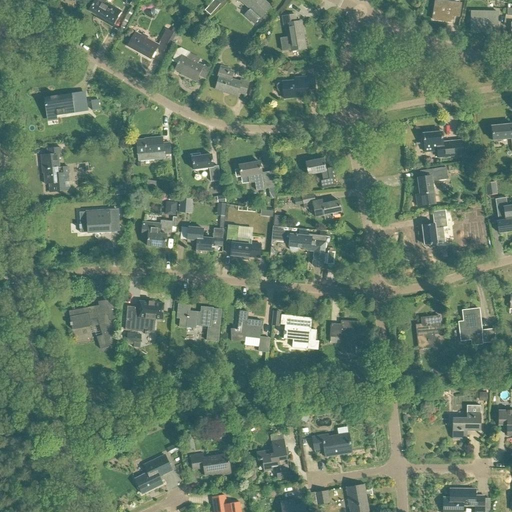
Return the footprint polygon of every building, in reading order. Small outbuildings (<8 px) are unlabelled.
[(94,0),(88,11),(102,19),(101,21),(112,27),(121,12),(106,3),(107,0),(94,0)] [(214,0),(205,11),(210,16),(224,0),(214,0)] [(240,1),(250,9),(244,15),(253,24),(259,18),(261,19),(271,7),(262,0),(235,0),(239,2),(240,1)] [(461,4),(435,0),(432,20),(452,23),(454,13),(459,14),(461,4)] [(497,12),(471,12),(471,32),(491,33),(491,23),(497,23),(497,12)] [(288,38),(280,39),(282,52),(290,51),(290,52),(306,49),(301,22),(296,23),(295,15),(282,17),(284,25),(286,25),(288,38)] [(167,29),(160,40),(170,46),(178,31),(173,28),(171,32),(167,29)] [(158,46),(135,33),(127,47),(151,59),(158,46)] [(172,61),(178,64),(175,71),(184,75),(183,76),(196,82),(199,76),(204,79),(209,69),(203,66),(198,64),(201,59),(190,54),(190,53),(181,48),(178,50),(172,61)] [(290,63),(284,70),(290,74),(296,67),(290,63)] [(231,69),(221,67),(218,78),(219,78),(215,90),(237,97),(238,93),(245,95),(249,83),(241,80),(241,82),(232,80),(234,72),(230,71),(231,69)] [(315,89),(314,77),(295,78),(295,82),(283,83),(283,84),(279,84),(277,86),(278,90),(279,92),(283,91),(284,99),(309,97),(308,90),(315,89)] [(62,96),(44,98),(47,118),(65,116),(65,117),(75,115),(74,111),(87,109),(86,103),(73,105),(72,97),(62,99),(62,96)] [(98,100),(91,101),(92,111),(99,110),(98,100)] [(511,124),(491,127),(493,141),(511,139),(511,147),(511,124)] [(443,137),(443,130),(434,131),(434,133),(423,134),(425,153),(437,152),(438,159),(463,156),(461,141),(447,143),(442,143),(442,137),(443,137)] [(136,155),(137,155),(138,162),(165,160),(164,155),(171,154),(170,143),(163,144),(162,138),(151,139),(151,140),(134,141),(136,155)] [(68,167),(60,168),(59,155),(61,155),(61,152),(68,151),(68,148),(47,150),(48,156),(41,156),(42,168),(44,167),(45,185),(49,184),(50,193),(70,191),(68,167)] [(478,151),(467,152),(468,160),(478,159),(478,151)] [(200,156),(200,153),(192,155),(193,170),(209,168),(211,182),(220,181),(218,167),(213,167),(211,155),(200,156)] [(325,169),(323,159),(305,160),(306,174),(320,172),(321,185),(322,189),(336,186),(333,168),(325,169)] [(260,163),(239,166),(241,177),(248,176),(249,184),(255,183),(256,191),(262,190),(275,188),(272,172),(262,174),(260,163)] [(446,169),(428,171),(420,172),(421,178),(418,179),(420,195),(416,195),(418,207),(435,205),(432,182),(447,180),(446,169)] [(176,183),(169,184),(170,194),(177,193),(176,183)] [(496,183),(485,184),(486,196),(497,194),(496,183)] [(313,203),(314,207),(316,218),(325,216),(325,215),(332,214),(332,217),(341,215),(341,212),(339,201),(323,205),(322,201),(315,202),(314,195),(297,199),(294,199),(296,206),(304,205),(313,203)] [(511,230),(511,206),(507,207),(505,198),(495,200),(498,222),(497,222),(498,233),(511,230)] [(180,199),(179,208),(192,209),(192,200),(180,199)] [(165,210),(176,211),(177,203),(166,202),(165,210)] [(118,210),(79,213),(81,234),(120,231),(118,210)] [(442,235),(436,235),(435,229),(447,228),(446,217),(433,219),(434,225),(422,226),(424,245),(437,244),(442,243),(442,235)] [(142,238),(148,238),(147,247),(166,248),(167,233),(172,233),(173,222),(161,221),(160,224),(143,223),(142,238)] [(227,232),(226,244),(232,244),(230,256),(250,258),(250,257),(260,259),(262,245),(252,244),(252,240),(237,238),(238,233),(239,233),(239,227),(233,226),(228,225),(228,226),(227,232)] [(285,238),(289,243),(288,247),(289,247),(289,248),(289,249),(290,250),(291,251),(292,252),(293,252),(294,252),(295,251),(296,251),(297,251),(297,250),(298,249),(298,248),(314,250),(312,265),(323,267),(326,237),(308,235),(308,230),(273,226),(271,240),(282,241),(285,238)] [(188,228),(187,243),(196,244),(196,251),(196,254),(206,255),(206,252),(212,253),(213,246),(222,247),(223,236),(223,230),(219,229),(218,229),(214,229),(213,235),(213,240),(203,239),(203,229),(188,228)] [(111,320),(117,319),(114,300),(111,300),(98,303),(98,306),(69,312),(72,330),(99,324),(101,336),(100,336),(96,337),(100,349),(116,345),(109,321),(111,320)] [(138,301),(138,308),(127,308),(127,307),(125,331),(145,332),(145,335),(149,335),(149,333),(154,333),(154,328),(155,319),(162,320),(164,304),(164,303),(160,303),(156,303),(148,302),(143,301),(139,301),(138,301)] [(208,327),(206,342),(219,343),(220,332),(221,321),(222,310),(213,309),(201,307),(201,311),(201,313),(196,312),(189,312),(189,306),(183,305),(178,305),(177,319),(180,319),(179,328),(188,329),(188,328),(196,328),(196,326),(208,327)] [(464,322),(459,323),(462,341),(472,340),(473,346),(483,344),(496,342),(495,330),(481,332),(478,310),(463,312),(464,322)] [(237,330),(231,330),(232,342),(245,342),(245,337),(245,336),(260,337),(262,322),(247,320),(248,313),(240,312),(238,330),(237,329),(237,330)] [(281,313),(274,313),(272,327),(280,327),(281,313)] [(311,319),(282,316),(281,325),(285,325),(285,332),(283,331),(283,335),(284,335),(284,339),(294,339),(293,347),(318,350),(319,342),(315,342),(316,330),(310,330),(311,319)] [(441,334),(440,317),(424,319),(425,325),(417,326),(419,348),(434,346),(433,335),(441,334)] [(330,337),(340,337),(340,342),(345,342),(347,353),(355,352),(355,354),(357,354),(355,337),(359,337),(360,322),(341,321),(341,325),(331,324),(330,337)] [(128,334),(127,342),(140,343),(141,335),(128,334)] [(259,348),(258,352),(268,353),(270,339),(260,338),(260,339),(259,344),(259,348)] [(422,370),(409,372),(410,379),(422,377),(423,377),(422,370)] [(479,393),(479,401),(487,401),(487,393),(479,393)] [(511,411),(498,412),(498,425),(507,425),(507,436),(511,436),(511,411)] [(304,414),(301,420),(307,423),(310,417),(304,414)] [(480,432),(480,414),(466,414),(466,419),(452,419),(452,440),(466,440),(466,432),(480,432)] [(351,453),(348,435),(328,438),(328,435),(312,438),(314,451),(324,449),(325,457),(351,453)] [(185,441),(186,450),(194,449),(192,440),(185,441)] [(265,451),(256,453),(257,461),(261,461),(263,473),(272,471),(271,467),(279,466),(280,474),(276,474),(277,479),(292,477),(290,464),(287,464),(284,440),(271,442),(273,454),(265,455),(265,451)] [(177,444),(168,449),(170,454),(180,450),(177,444)] [(202,459),(202,455),(190,456),(193,470),(203,468),(205,476),(230,472),(227,455),(202,459)] [(148,474),(135,480),(139,488),(141,494),(153,488),(162,484),(159,477),(171,471),(166,460),(164,456),(144,465),(148,474)] [(368,511),(365,488),(364,485),(345,488),(349,511),(368,511)] [(443,499),(442,511),(462,511),(462,506),(474,506),(474,511),(483,511),(484,499),(484,496),(475,496),(475,490),(450,490),(449,499),(443,499)] [(330,504),(328,491),(309,494),(311,507),(330,504)] [(240,511),(239,503),(226,505),(224,496),(212,498),(213,511),(240,511)] [(294,505),(293,500),(279,502),(281,511),(305,511),(304,504),(294,505)]
